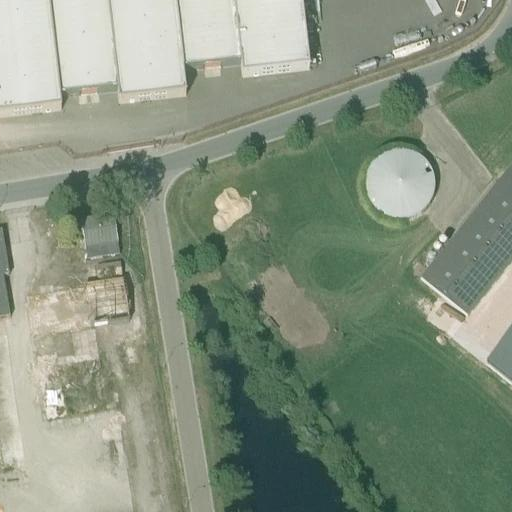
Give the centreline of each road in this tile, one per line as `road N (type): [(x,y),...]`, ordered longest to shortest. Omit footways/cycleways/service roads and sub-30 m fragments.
road 1 (unclassified): [(152,172),(477,58),(511,22)]
road 2 (unclassified): [(188,511),(171,419),(152,172)]
road 3 (unclassified): [(0,199),(152,172)]
